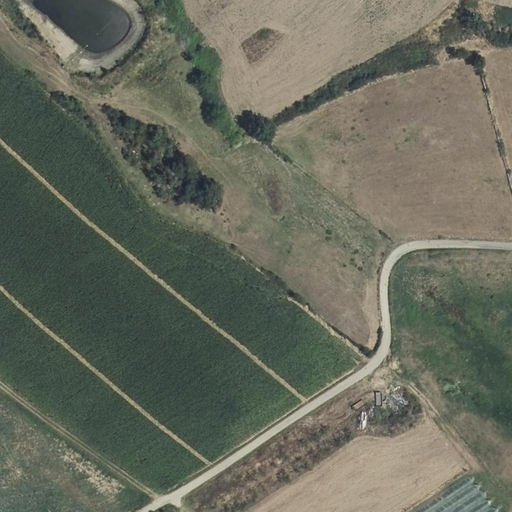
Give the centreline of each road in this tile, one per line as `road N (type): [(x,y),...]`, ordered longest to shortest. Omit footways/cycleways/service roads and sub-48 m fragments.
road 1 (unclassified): [(143,511),(204,480),(384,353),(386,268),(405,249),(511,245)]
road 2 (track): [(0,375),(173,496)]
